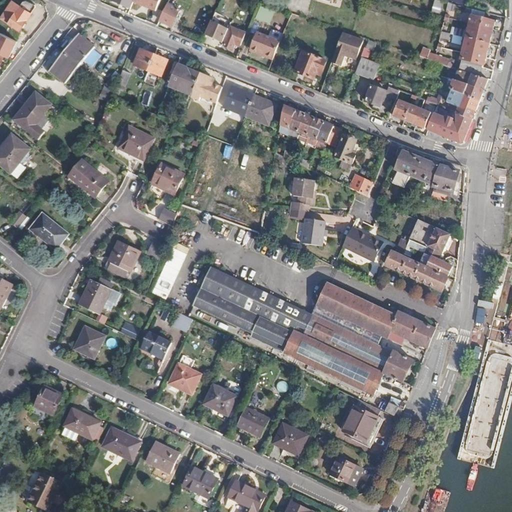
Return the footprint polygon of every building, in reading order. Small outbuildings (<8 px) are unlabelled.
[(151,0),(140,0),(136,11),(150,17),(157,2),(151,0)] [(179,0),(171,0),(170,5),(181,10),(185,2),(179,0)] [(439,0),(436,0),(433,11),(441,14),(444,1),(439,0)] [(16,4),(8,22),(27,31),(38,9),(37,6),(30,2),(26,4),(24,8),(16,4)] [(450,4),(448,10),(456,12),(458,6),(450,4)] [(170,5),(161,22),(175,27),(182,10),(181,10),(170,5)] [(262,6),(258,17),(285,28),(290,16),(262,6)] [(474,10),(472,17),(485,20),(487,13),(474,10)] [(216,15),(206,35),(224,43),(233,23),(216,15)] [(471,24),(467,38),(479,41),(485,20),(472,17),(471,24)] [(485,20),(479,41),(491,44),(495,30),(497,23),(485,20)] [(233,28),(226,46),(234,49),(237,44),(242,46),(248,31),(246,30),(245,33),(233,28)] [(344,34),(327,80),(336,83),(347,55),(358,58),(365,41),(344,34)] [(461,45),(463,36),(453,34),(451,43),(461,45)] [(81,35),(67,53),(83,67),(99,48),(81,35)] [(276,35),(268,54),(275,56),(283,37),(276,35)] [(467,38),(464,52),(466,52),(488,57),(491,44),(479,41),(467,38)] [(367,48),(363,57),(369,59),(373,50),(367,48)] [(137,66),(150,71),(157,55),(143,50),(137,66)] [(425,52),(422,58),(429,60),(431,54),(425,52)] [(464,53),(462,60),(464,61),(483,66),(486,66),(487,59),(488,57),(466,52),(464,52),(464,53)] [(51,72),(68,86),(83,67),(67,53),(51,72)] [(305,53),(297,72),(316,79),(317,74),(321,76),(327,61),(305,53)] [(429,60),(449,67),(451,60),(431,54),(429,60)] [(157,55),(150,71),(164,77),(169,65),(164,63),(166,58),(157,55)] [(365,60),(360,74),(377,81),(377,80),(380,73),(382,67),(368,61),(365,60)] [(464,61),(461,71),(480,77),(482,69),(483,66),(464,61)] [(180,66),(171,88),(194,97),(197,90),(203,74),(180,66)] [(482,69),(480,77),(490,81),(492,81),(495,72),(482,69)] [(132,73),(124,70),(119,84),(127,87),(132,73)] [(456,82),(485,92),(490,81),(480,77),(461,71),(460,71),(456,82)] [(203,74),(197,90),(210,96),(215,83),(210,82),(211,77),(204,74),(203,74)] [(442,78),(439,86),(445,89),(448,81),(442,78)] [(452,91),(481,103),(485,92),(456,82),(452,91)] [(234,87),(225,108),(248,117),(256,96),(234,87)] [(374,88),(367,102),(382,108),(384,101),(386,102),(387,96),(397,99),(399,95),(400,91),(390,87),(388,93),(374,88)] [(448,101),(447,103),(460,108),(460,106),(477,113),(481,103),(452,91),(448,101)] [(256,96),(248,117),(270,126),(278,105),(256,96)] [(33,100),(16,120),(41,140),(46,133),(38,126),(48,113),(33,100)] [(401,101),(395,116),(406,121),(413,105),(401,101)] [(413,105),(406,121),(417,125),(424,109),(413,105)] [(460,108),(457,115),(473,121),(477,113),(460,106),(460,108)] [(286,108),(283,126),(292,129),(298,112),(286,108)] [(424,109),(417,125),(428,129),(435,113),(424,109)] [(298,112),(292,129),(301,132),(307,116),(298,112)] [(437,115),(430,131),(440,135),(447,119),(437,115)] [(447,119),(440,135),(462,145),(465,142),(473,121),(457,115),(455,119),(452,118),(450,121),(447,119)] [(307,116),(301,132),(310,136),(317,119),(307,116)] [(310,136),(319,140),(326,123),(317,119),(310,136)] [(326,123),(319,140),(320,140),(329,144),(336,127),(326,123)] [(336,127),(329,144),(337,146),(343,130),(336,127)] [(121,154),(146,165),(156,142),(131,130),(121,154)] [(0,155),(0,164),(18,179),(27,168),(21,163),(32,150),(13,135),(0,151),(2,153),(0,155)] [(338,158),(354,164),(357,156),(354,154),(359,142),(356,140),(357,138),(357,137),(351,135),(350,137),(346,136),(341,151),(338,150),(336,153),(339,154),(338,158)] [(319,140),(310,136),(311,137),(309,142),(318,146),(320,140),(319,140)] [(320,140),(318,146),(327,149),(329,144),(320,140)] [(278,148),(277,153),(284,156),(286,157),(287,153),(278,148)] [(287,153),(286,157),(288,158),(294,161),(296,155),(287,151),(287,153)] [(296,155),(294,161),(302,165),(304,159),(304,157),(296,153),(296,155)] [(404,153),(397,170),(410,175),(417,158),(404,153)] [(417,158),(410,175),(434,185),(436,186),(443,167),(417,157),(417,158)] [(304,159),(302,165),(310,168),(312,163),(304,159)] [(312,163),(310,168),(319,172),(321,167),(312,163)] [(71,180),(96,201),(110,186),(84,164),(71,180)] [(443,167),(436,186),(435,187),(437,187),(436,191),(450,195),(451,191),(455,192),(457,182),(460,172),(443,167)] [(163,168),(154,187),(177,198),(186,178),(163,168)] [(357,176),(352,188),(360,192),(371,197),(376,184),(357,176)] [(299,199),(299,204),(292,204),(291,211),(309,213),(310,206),(315,207),(316,199),(313,199),(314,191),(315,182),(295,179),(293,197),(299,199)] [(436,191),(434,199),(449,203),(450,195),(436,191)] [(166,212),(160,222),(172,228),(177,218),(166,212)] [(43,216),(30,231),(55,253),(68,238),(43,216)] [(416,226),(435,234),(438,228),(419,220),(416,226)] [(324,248),(327,224),(307,221),(303,246),(324,248)] [(355,227),(345,246),(376,261),(385,241),(355,227)] [(432,235),(427,244),(430,245),(426,254),(439,260),(443,252),(444,253),(453,235),(438,228),(435,234),(434,237),(432,235)] [(407,234),(397,254),(402,256),(407,245),(410,240),(412,236),(407,234)] [(142,249),(120,238),(110,258),(112,260),(109,265),(126,274),(129,269),(132,270),(142,249)] [(410,240),(407,245),(416,249),(418,244),(410,240)] [(157,241),(154,253),(162,258),(167,246),(157,241)] [(402,256),(449,278),(454,267),(442,261),(439,260),(426,254),(416,249),(407,245),(402,256)] [(388,266),(444,292),(450,279),(449,278),(402,256),(397,254),(394,253),(388,266)] [(297,332),(287,354),(376,396),(387,376),(405,384),(415,361),(396,353),(395,355),(380,347),(385,337),(403,345),(406,338),(430,349),(437,330),(401,313),(399,317),(330,284),(315,316),(215,268),(199,300),(257,326),(261,316),(297,332)] [(101,277),(98,282),(110,288),(112,283),(101,277)] [(91,279),(80,302),(99,312),(103,304),(106,297),(113,301),(115,302),(120,293),(110,288),(98,282),(91,279)] [(168,302),(172,290),(158,284),(153,296),(168,302)] [(106,297),(103,304),(110,307),(113,301),(106,297)] [(196,306),(253,336),(252,339),(373,402),(376,396),(287,354),(297,332),(261,316),(257,326),(199,300),(196,306)] [(161,319),(169,322),(172,313),(165,310),(161,319)] [(179,313),(173,326),(188,334),(194,320),(179,313)] [(122,329),(135,335),(138,329),(124,323),(122,329)] [(85,326),(74,348),(94,357),(105,335),(85,326)] [(149,332),(141,349),(163,360),(172,343),(149,332)] [(178,364),(168,384),(190,394),(199,375),(178,364)] [(289,391),(287,381),(277,383),(279,393),(289,391)] [(38,383),(28,403),(46,412),(56,392),(38,383)] [(212,385),(203,405),(226,416),(236,396),(212,385)] [(386,408),(399,415),(402,410),(388,403),(386,408)] [(94,419),(67,406),(58,422),(86,436),(94,419)] [(245,408),(236,427),(259,438),(268,420),(245,408)] [(351,411),(339,436),(364,448),(376,423),(351,411)] [(387,411),(383,419),(393,425),(394,422),(397,424),(401,417),(387,411)] [(105,424),(96,443),(124,457),(133,438),(105,424)] [(281,425),(271,444),(296,456),(306,436),(281,425)] [(149,440),(140,459),(164,471),(174,452),(149,440)] [(336,459),(326,478),(336,483),(338,480),(355,489),(363,473),(336,459)] [(187,465),(178,484),(202,497),(212,477),(187,465)] [(43,473),(29,502),(49,511),(64,483),(43,473)] [(259,494),(230,480),(223,496),(252,510),(259,494)] [(306,511),(285,502),(280,511),(306,511)]
